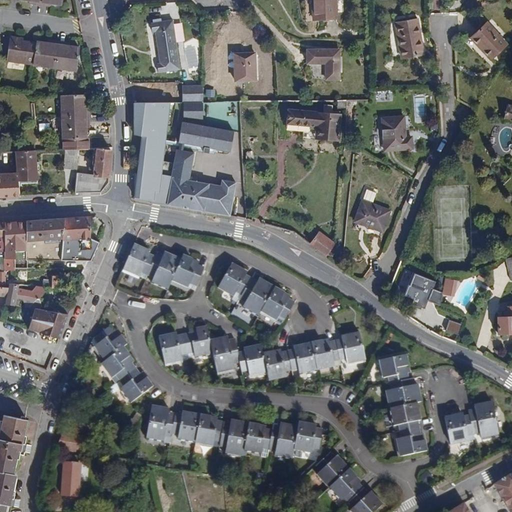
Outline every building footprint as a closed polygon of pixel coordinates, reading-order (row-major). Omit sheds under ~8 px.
[(335,0),(311,0),(313,20),(336,18),(335,0)] [(152,32),(155,32),(159,62),(157,63),(158,72),(180,69),(172,19),(151,23),(152,32)] [(417,19),(395,23),(402,58),(423,54),(417,19)] [(486,22),(471,38),(491,60),(507,44),(486,22)] [(51,44),(47,43),(23,40),(24,38),(10,36),(7,62),(77,71),(79,48),(70,47),(64,45),(65,42),(52,40),(51,44)] [(338,49),(307,49),(307,62),(325,63),(325,79),(339,79),(338,49)] [(248,52),(241,52),(234,53),(235,81),(256,80),(256,77),(255,54),(255,52),(248,52)] [(153,83),(134,83),(134,99),(145,98),(145,103),(161,102),(161,98),(153,98),(153,83)] [(203,101),(203,85),(182,85),(182,87),(182,102),(203,101)] [(274,97),(275,89),(263,86),(262,95),(274,97)] [(62,117),(89,116),(89,109),(85,109),(85,105),(85,94),(61,95),(62,117)] [(203,101),(182,102),(182,119),(203,118),(203,101)] [(177,149),(172,177),(160,177),(169,102),(161,102),(145,103),(134,103),(134,198),(167,204),(229,215),(235,182),(222,179),(221,186),(189,180),(194,152),(177,149)] [(320,129),(319,139),(339,141),(341,114),(288,110),(287,124),(310,126),(310,128),(315,128),(320,129)] [(63,129),(63,149),(65,149),(79,149),(90,149),(89,137),(86,138),(86,128),(86,122),(90,122),(89,116),(62,117),(62,118),(63,129)] [(404,116),(382,118),(384,150),(413,148),(412,136),(406,136),(404,116)] [(54,129),(63,129),(62,118),(54,118),(54,129)] [(234,131),(182,121),(181,127),(178,142),(230,151),(234,131)] [(178,142),(181,127),(173,125),(171,140),(178,142)] [(494,149),(495,147),(494,146),(493,144),(492,143),(490,143),(488,144),(487,145),(486,146),(486,148),(487,150),(488,151),(489,152),(491,152),(493,151),(494,150),(494,149)] [(64,168),(77,170),(79,149),(65,149),(64,168)] [(110,150),(95,149),(93,175),(109,176),(110,150)] [(36,151),(16,152),(18,182),(18,184),(38,183),(36,151)] [(76,173),(75,193),(100,192),(108,182),(109,176),(93,175),(76,173)] [(0,196),(19,196),(18,184),(18,182),(17,182),(17,178),(0,178),(0,196)] [(363,200),(372,203),(376,193),(367,190),(363,200)] [(390,210),(372,203),(363,200),(355,222),(383,231),(390,210)] [(92,217),(65,218),(61,261),(90,262),(99,242),(90,238),(92,217)] [(65,218),(26,221),(26,240),(26,260),(61,261),(65,218)] [(26,221),(4,223),(4,246),(10,247),(14,244),(14,241),(26,240),(26,221)] [(310,243),(326,255),(334,245),(335,242),(319,231),(310,243)] [(150,252),(134,245),(123,271),(139,278),(140,277),(142,273),(147,275),(153,278),(152,283),(168,290),(172,281),(188,288),(190,283),(197,286),(204,268),(198,266),(199,263),(183,255),(181,260),(165,253),(163,256),(157,253),(155,257),(150,254),(150,252)] [(0,272),(4,272),(5,271),(14,271),(14,269),(14,259),(10,259),(4,259),(4,251),(0,251),(0,272)] [(218,288),(234,297),(237,292),(242,295),(240,300),(246,303),(243,308),(258,317),(261,312),(277,321),(280,316),(285,319),(295,303),(289,300),(290,297),(259,280),(257,282),(246,276),(247,273),(231,264),(218,288)] [(438,281),(417,273),(413,286),(410,285),(406,295),(415,298),(413,304),(427,309),(430,300),(441,304),(444,294),(435,289),(438,281)] [(480,273),(477,278),(484,281),(486,276),(480,273)] [(52,276),(51,288),(61,289),(62,276),(52,276)] [(447,278),(444,294),(455,296),(458,280),(447,278)] [(7,296),(5,304),(19,306),(21,299),(23,299),(25,307),(35,308),(40,309),(42,306),(39,299),(45,292),(43,287),(35,286),(33,290),(23,289),(18,288),(18,284),(14,284),(9,283),(9,285),(8,287),(7,296)] [(0,286),(0,295),(7,296),(8,287),(0,286)] [(237,292),(234,297),(233,299),(238,303),(240,300),(242,295),(237,292)] [(507,316),(498,317),(498,333),(511,333),(511,305),(507,306),(507,316)] [(56,312),(67,314),(69,308),(57,306),(56,312)] [(28,329),(59,339),(67,314),(56,312),(40,309),(35,308),(28,329)] [(463,324),(450,320),(447,331),(459,335),(463,324)] [(110,326),(93,338),(98,343),(94,347),(105,361),(101,364),(112,379),(116,376),(120,381),(124,386),(120,389),(131,404),(153,387),(142,373),(139,374),(132,363),(134,362),(124,348),(127,345),(116,330),(114,332),(110,326)] [(360,333),(342,337),(342,340),(330,342),(329,340),(294,347),(294,350),(282,353),(281,350),(263,354),(261,345),(244,349),(245,352),(239,354),(235,339),(228,340),(227,337),(210,341),(207,327),(189,330),(190,333),(177,336),(176,334),(159,337),(165,364),(182,360),(181,355),(194,352),(195,357),(213,353),(217,373),(234,370),(234,363),(240,362),(242,371),(249,370),(250,375),(267,372),(269,381),(287,378),(286,370),(299,368),(300,374),(335,367),(334,360),(346,358),(348,364),(365,360),(360,333)] [(410,373),(406,355),(379,361),(383,378),(388,377),(391,389),(386,391),(393,427),(399,426),(401,438),(396,439),(400,457),(427,451),(423,434),(420,434),(418,421),(420,421),(416,403),(421,402),(417,384),(414,385),(412,379),(408,379),(407,374),(410,373)] [(450,444),(475,439),(473,434),(480,433),(481,438),(498,434),(491,403),(475,406),(475,409),(468,410),(470,415),(463,416),(462,414),(445,417),(450,444)] [(164,441),(165,437),(166,432),(172,433),(179,435),(178,440),(214,445),(215,440),(220,442),(219,446),(227,447),(226,453),(243,456),(244,450),(262,453),(263,448),(276,451),(275,455),(292,459),(294,450),(312,453),(313,448),(319,449),(323,430),(316,429),(317,426),(298,423),(297,427),(280,424),(280,428),(273,426),(272,430),(266,429),(266,427),(231,421),(231,423),(218,421),(218,419),(182,413),(182,416),(169,413),(169,409),(152,406),(147,438),(164,441)] [(4,511),(6,505),(9,505),(10,498),(15,474),(13,474),(17,450),(20,451),(21,444),(26,420),(4,415),(0,436),(0,511),(4,511)] [(135,428),(142,418),(136,415),(130,424),(135,428)] [(87,437),(63,432),(56,449),(84,454),(87,437)] [(334,458),(330,453),(312,470),(341,501),(345,498),(354,508),(350,511),(351,511),(375,511),(383,505),(370,492),(368,494),(359,484),(361,482),(337,456),(334,458)] [(79,498),(81,464),(64,463),(61,496),(79,498)] [(511,511),(511,474),(493,486),(510,511),(511,511)]
